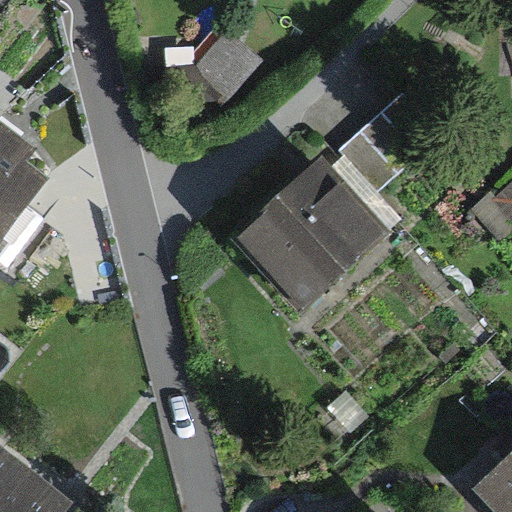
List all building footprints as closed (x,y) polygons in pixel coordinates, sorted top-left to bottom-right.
[(204,71),(227,99),(260,72),(236,44),(204,71)] [(26,151),(0,130),(0,224),(36,177),(17,163),(26,151)] [(385,232),(321,158),(235,231),(298,305),(385,232)] [(0,511),(55,511),(65,500),(0,446),(0,511)] [(511,511),(511,462),(485,487),(506,511),(511,511)]
